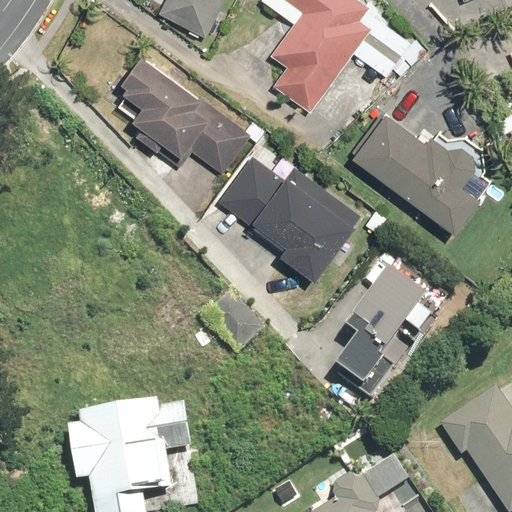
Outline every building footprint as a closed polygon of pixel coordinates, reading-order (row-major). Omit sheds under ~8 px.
[(210,37),(228,0),(169,0),(162,13),(210,37)] [(291,66),(278,84),(313,111),(358,52),(390,76),(415,43),(370,10),(373,7),(364,0),(267,0),(299,23),(275,54),(291,66)] [(255,133),(149,54),(129,81),(134,85),(129,91),(148,105),(138,118),(188,155),(193,148),(226,173),(255,133)] [(421,142),(380,112),(346,157),(449,233),(474,200),(456,186),(469,168),(468,154),(455,145),(442,148),(426,135),(421,142)] [(289,178),(256,154),(222,200),(288,249),(285,253),(321,279),(362,224),(360,222),(365,215),(298,166),(289,178)] [(391,366),(378,356),(399,326),(412,335),(426,316),(413,306),(420,296),(382,270),(340,330),(351,337),(328,371),(368,399),(391,366)] [(234,290),(205,315),(242,357),(271,332),(234,290)] [(503,511),(510,511),(511,511),(511,414),(495,388),(438,425),(459,457),(464,453),(503,511)] [(163,400),(83,412),(85,423),(72,425),(82,481),(94,479),(99,511),(150,511),(148,495),(178,490),(172,452),(196,448),(188,402),(164,406),(163,400)] [(380,511),(382,501),(381,500),(413,479),(397,455),(365,475),(355,472),(339,482),(336,494),(339,498),(318,511),(380,511)]
